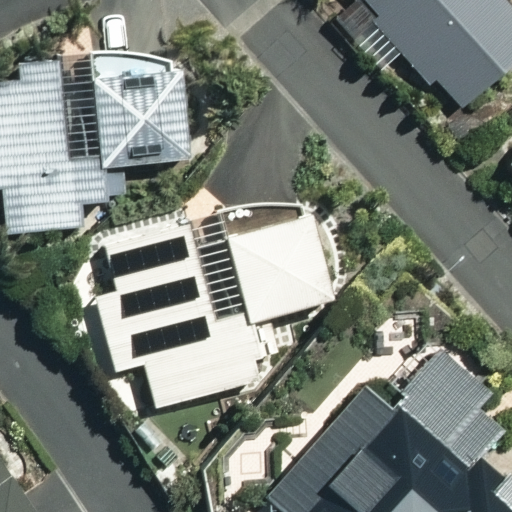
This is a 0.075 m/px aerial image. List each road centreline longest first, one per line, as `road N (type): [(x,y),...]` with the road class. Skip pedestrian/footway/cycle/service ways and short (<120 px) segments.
road 1 (residential): [(254,0),(511,287)]
road 2 (residential): [(132,511),(0,342)]
